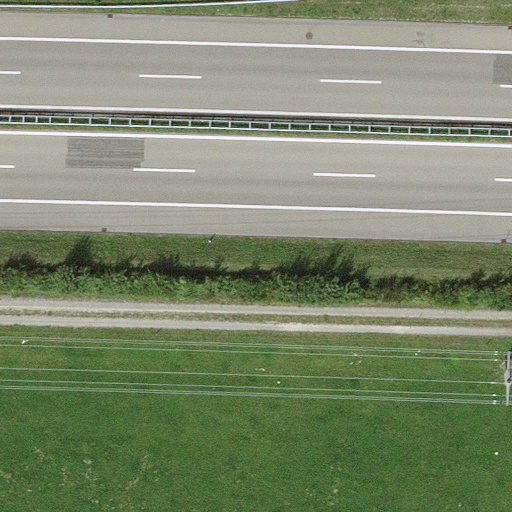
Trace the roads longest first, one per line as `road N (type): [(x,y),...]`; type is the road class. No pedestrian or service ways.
road 1 (motorway): [(511,88),(0,73)]
road 2 (motorway): [(0,167),(511,181)]
road 3 (track): [(0,314),(511,327)]
